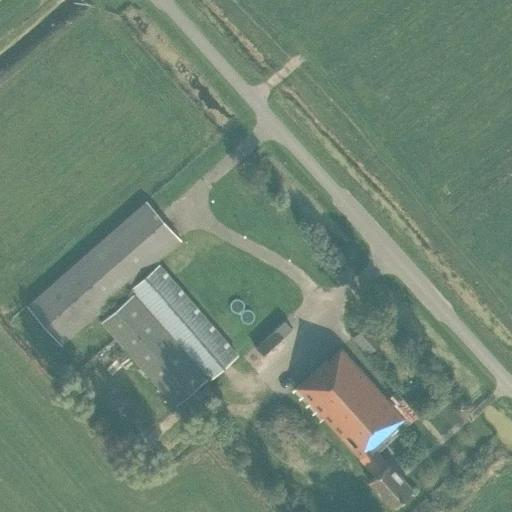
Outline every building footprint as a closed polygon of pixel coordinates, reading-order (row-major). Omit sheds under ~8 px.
[(179,241),(145,202),(26,308),(60,346),(179,241)] [(130,286),(208,376),(234,353),(156,263),(130,286)] [(173,406),(201,382),(127,299),(100,323),(173,406)] [(382,341),(366,323),(351,336),(367,354),(382,341)] [(403,418),(341,347),(328,359),(327,358),(295,386),(374,476),(367,482),(390,508),(413,487),(390,461),(386,465),(370,447),(403,418)]
